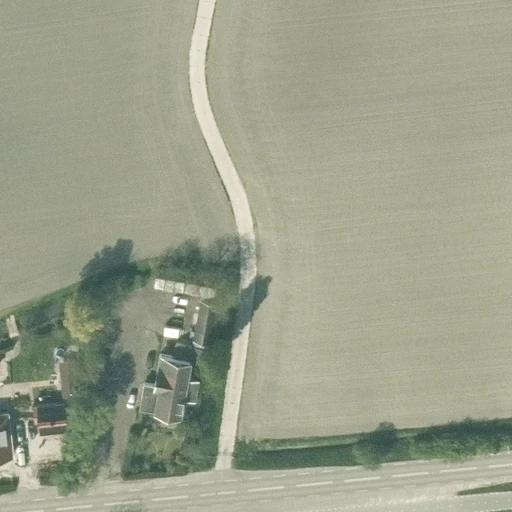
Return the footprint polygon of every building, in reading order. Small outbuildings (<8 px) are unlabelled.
[(217,302),(200,299),(193,340),(210,343),(217,302)] [(156,410),(156,411),(180,415),(190,360),(200,362),(203,348),(176,343),(174,356),(160,354),(154,384),(144,382),(140,408),(156,410)] [(67,362),(65,396),(76,397),(78,363),(67,362)] [(68,430),(65,401),(32,404),(34,421),(38,421),(39,433),(68,430)] [(0,413),(0,456),(12,455),(8,412),(0,413)]
